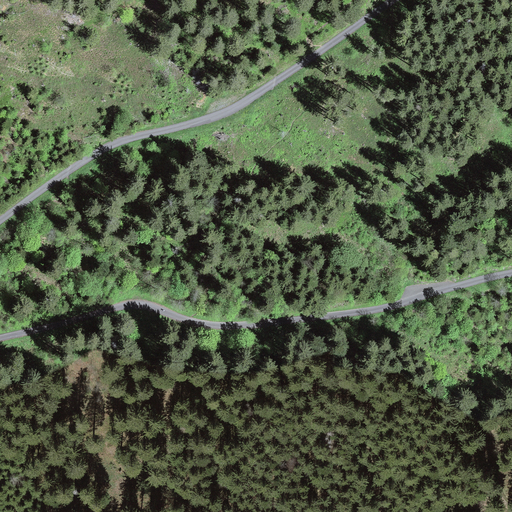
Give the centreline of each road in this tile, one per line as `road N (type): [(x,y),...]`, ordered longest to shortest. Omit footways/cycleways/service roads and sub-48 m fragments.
road 1 (unclassified): [(511,273),(361,311),(221,325),(136,303),(0,338)]
road 2 (unclassified): [(0,220),(111,144),(242,103),(393,0)]
